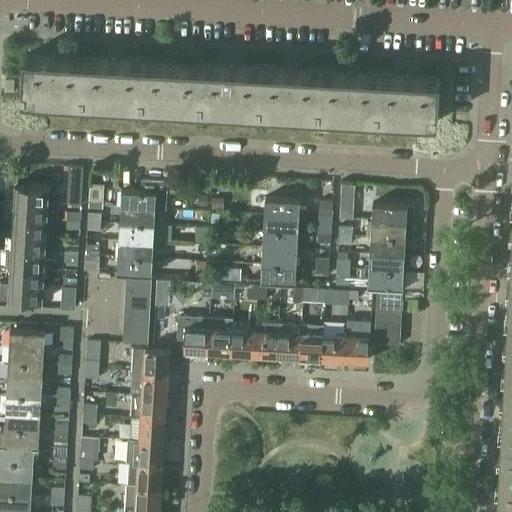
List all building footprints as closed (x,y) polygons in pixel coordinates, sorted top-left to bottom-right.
[(24,96),(84,99),(86,57),(26,54),(24,96)] [(84,99),(143,103),(145,61),(86,57),(84,99)] [(143,103),(202,106),(204,64),(145,61),(143,103)] [(202,106),(261,109),(263,68),(204,64),(202,106)] [(261,109),(320,113),(322,71),(263,68),(261,109)] [(320,113),(379,116),(381,74),(322,71),(320,113)] [(381,74),(379,116),(438,119),(441,78),(381,74)] [(7,175),(5,199),(50,201),(48,200),(49,186),(51,186),(51,184),(17,182),(17,175),(7,175)] [(168,178),(142,177),(141,189),(122,188),(122,189),(124,189),(123,204),(121,204),(121,205),(156,207),(166,208),(168,178)] [(90,187),(89,203),(102,204),(103,188),(90,187)] [(69,191),(68,201),(81,202),(82,192),(69,191)] [(199,194),(199,204),(206,205),(207,194),(199,194)] [(265,212),(265,213),(300,214),(300,213),(305,213),(305,205),(299,205),(300,199),(301,199),(301,197),(266,195),(266,197),(268,197),(267,212),(265,212)] [(224,197),(213,197),(213,207),(224,207),(224,197)] [(320,207),(332,207),(333,199),(320,198),(320,207)] [(5,199),(4,215),(14,216),(49,218),(49,217),(47,217),(48,202),(50,202),(50,201),(5,199)] [(372,217),(372,218),(414,220),(416,220),(417,203),(373,201),(373,202),(375,202),(374,217),(372,217)] [(341,204),(341,215),(353,216),(354,209),(348,204),(341,204)] [(156,207),(121,205),(121,206),(123,206),(122,220),(120,220),(120,221),(156,223),(156,222),(154,222),(155,208),(156,208),(156,207)] [(68,210),(68,218),(81,219),(81,210),(68,210)] [(89,211),(88,219),(101,220),(102,211),(89,211)] [(213,212),(212,222),(219,223),(220,213),(213,212)] [(264,228),(264,229),(299,230),(298,230),(299,215),(300,215),(300,214),(265,213),(267,213),(266,228),(264,228)] [(13,231),(13,232),(48,234),(48,233),(47,233),(47,218),(49,218),(14,216),(13,216),(15,216),(14,232),(13,231)] [(81,219),(68,218),(67,227),(80,227),(81,219)] [(369,218),(368,234),(371,234),(407,236),(413,236),(414,220),(372,218),(369,218)] [(101,220),(88,219),(88,228),(101,229),(101,220)] [(119,236),(119,238),(155,239),(153,238),(154,224),(156,224),(156,223),(120,221),(120,222),(122,222),(121,236),(119,236)] [(319,223),(319,231),(331,232),(332,223),(319,223)] [(340,224),(339,232),(352,233),(353,225),(340,224)] [(198,227),(197,240),(208,240),(208,227),(198,227)] [(263,245),(299,247),(299,246),(297,246),(298,231),(299,231),(299,230),(264,229),(266,229),(265,245),(263,245)] [(331,232),(319,231),(318,240),(330,241),(331,232)] [(12,247),(12,248),(47,250),(46,249),(46,235),(48,235),(48,234),(13,232),(13,233),(14,233),(13,247),(12,247)] [(352,233),(339,232),(339,241),(352,242),(352,233)] [(370,250),(370,251),(406,253),(406,252),(404,252),(405,237),(407,237),(407,236),(371,234),(371,235),(373,235),(372,250),(370,250)] [(118,253),(118,254),(154,256),(154,255),(152,255),(153,240),(155,240),(155,239),(119,238),(121,238),(120,253),(118,253)] [(67,242),(66,251),(79,252),(79,243),(67,242)] [(87,243),(87,251),(99,252),(100,244),(87,243)] [(263,261),(263,262),(298,264),(298,263),(296,263),(297,248),(298,248),(299,247),(263,245),(263,246),(265,246),(264,261),(263,261)] [(6,264),(11,265),(46,267),(49,267),(50,259),(45,259),(45,251),(47,251),(47,250),(12,248),(7,248),(6,264)] [(79,252),(66,251),(65,263),(78,263),(79,252)] [(87,251),(85,269),(98,270),(99,252),(87,251)] [(369,266),(369,267),(405,269),(405,268),(403,268),(404,253),(406,253),(370,251),(372,251),(371,266),(369,266)] [(117,271),(127,271),(153,273),(153,271),(152,271),(152,257),(154,257),(154,256),(118,254),(118,255),(120,255),(119,269),(117,269),(117,271)] [(317,255),(317,264),(329,265),(330,256),(317,255)] [(338,257),(338,265),(350,266),(351,258),(338,257)] [(298,264),(263,262),(264,263),(264,277),(262,277),(262,278),(297,280),(297,279),(295,279),(296,264),(298,264)] [(329,265),(317,264),(316,273),(329,273),(329,265)] [(10,281),(45,283),(45,282),(44,282),(44,267),(46,267),(11,265),(12,266),(12,280),(10,281)] [(350,266),(338,265),(337,274),(350,274),(350,266)] [(369,284),(378,284),(404,286),(404,285),(402,284),(403,269),(405,270),(405,269),(369,267),(371,267),(370,283),(368,283),(369,284)] [(127,271),(127,283),(152,284),(153,273),(127,271)] [(65,275),(64,284),(77,285),(77,275),(65,275)] [(158,278),(157,290),(170,290),(170,279),(158,278)] [(1,280),(0,297),(9,297),(16,298),(15,305),(43,306),(43,299),(44,299),(44,298),(43,298),(44,284),(45,284),(45,283),(10,281),(1,280)] [(202,293),(212,294),(213,280),(203,280),(202,293)] [(213,280),(212,294),(221,294),(222,281),(213,280)] [(248,296),(258,296),(258,283),(249,282),(248,296)] [(127,283),(126,294),(151,295),(152,284),(127,283)] [(258,283),(258,296),(267,297),(268,283),(258,283)] [(378,284),(377,296),(403,297),(404,286),(378,284)] [(293,298),(303,299),(304,285),(294,285),(293,298)] [(313,297),(326,297),(327,287),(304,285),(303,299),(312,299),(313,297)] [(326,300),(349,301),(349,296),(350,288),(327,287),(326,297),(326,300)] [(350,288),(349,296),(357,296),(358,288),(350,288)] [(126,294),(125,305),(151,306),(151,295),(126,294)] [(377,296),(377,307),(402,309),(403,297),(377,296)] [(125,305),(125,316),(150,317),(151,306),(125,305)] [(377,307),(376,319),(402,320),(402,309),(377,307)] [(186,349),(209,350),(211,316),(179,314),(178,336),(186,337),(186,349)] [(125,316),(124,327),(149,328),(150,317),(125,316)] [(211,316),(209,350),(232,351),(233,327),(234,317),(211,316)] [(255,352),(277,354),(279,321),(257,319),(256,328),(255,352)] [(376,319),(376,330),(401,331),(402,320),(376,319)] [(277,354),(300,355),(302,322),(279,321),(277,354)] [(300,355),(323,356),(324,332),(324,323),(302,322),(300,355)] [(62,329),(61,338),(65,338),(74,338),(74,329),(75,324),(62,324),(62,329)] [(10,343),(46,345),(44,345),(45,330),(47,330),(47,328),(11,326),(11,328),(13,328),(12,343),(10,343)] [(149,328),(124,327),(123,340),(149,341),(149,328)] [(232,351),(255,352),(256,328),(233,327),(232,351)] [(401,331),(376,330),(375,342),(400,343),(401,331)] [(323,356),(346,358),(347,333),(324,332),(323,356)] [(347,333),(346,358),(369,359),(371,335),(347,333)] [(88,338),(86,365),(100,366),(101,339),(88,338)] [(9,359),(9,360),(45,362),(45,361),(44,361),(44,346),(46,346),(46,345),(10,343),(10,344),(12,344),(11,359),(9,359)] [(134,346),(132,368),(169,370),(170,348),(134,346)] [(60,354),(60,363),(73,363),(73,354),(60,354)] [(9,375),(9,376),(47,378),(48,370),(43,370),(43,363),(45,363),(45,362),(9,360),(9,361),(11,361),(10,375),(9,375)] [(73,363),(60,363),(60,371),(72,371),(73,363)] [(100,366),(86,365),(86,374),(99,375),(100,366)] [(131,390),(133,390),(168,393),(169,370),(132,368),(131,390)] [(8,392),(43,394),(42,394),(42,386),(47,386),(47,378),(9,376),(9,377),(10,377),(9,392),(8,392)] [(505,418),(504,440),(511,440),(511,384),(507,384),(506,405),(503,405),(503,418),(505,418)] [(59,386),(58,395),(71,396),(71,387),(59,386)] [(133,390),(131,413),(166,415),(168,393),(133,390)] [(3,392),(2,409),(7,409),(42,411),(42,410),(41,410),(42,395),(43,395),(43,394),(8,392),(3,392)] [(71,396),(58,395),(58,404),(70,404),(71,396)] [(84,401),(84,410),(97,411),(97,402),(84,401)] [(5,425),(41,427),(42,427),(40,427),(40,412),(42,412),(42,411),(7,409),(7,410),(8,410),(7,425),(5,425)] [(97,411),(84,410),(83,420),(96,420),(97,411)] [(131,413),(130,436),(165,438),(166,415),(131,413)] [(57,419),(56,428),(69,428),(69,420),(57,419)] [(1,425),(1,440),(39,442),(39,428),(41,428),(41,427),(5,425),(1,425)] [(69,428),(56,428),(56,436),(68,437),(69,428)] [(82,433),(81,456),(94,457),(95,447),(100,448),(101,434),(82,433)] [(128,436),(127,459),(129,459),(163,461),(165,438),(130,436),(128,436)] [(0,456),(0,457),(35,460),(35,459),(34,459),(35,444),(40,444),(40,443),(39,442),(1,440),(1,442),(2,442),(2,457),(0,456)] [(502,475),(501,496),(511,496),(511,440),(504,440),(502,461),(500,461),(499,474),(502,475)] [(55,452),(54,461),(67,461),(67,452),(55,452)] [(94,457),(81,456),(81,465),(94,466),(94,457)] [(0,473),(0,474),(34,476),(34,475),(33,475),(33,460),(35,460),(0,457),(0,458),(1,459),(1,473),(0,473)] [(129,459),(128,482),(162,484),(163,461),(129,459)] [(67,461),(54,461),(54,469),(66,470),(67,461)] [(0,490),(33,492),(32,491),(32,477),(34,477),(34,476),(0,474),(0,475),(0,482),(0,490)] [(128,482),(126,504),(161,506),(162,484),(128,482)] [(53,485),(52,494),(65,494),(65,485),(53,485)] [(0,507),(15,508),(32,509),(32,508),(31,508),(32,493),(33,493),(33,492),(0,490),(0,507)] [(79,492),(78,501),(92,502),(92,493),(79,492)] [(65,494),(52,494),(52,502),(64,503),(65,494)] [(511,511),(511,496),(501,496),(499,511),(511,511)] [(91,511),(92,502),(78,501),(77,511),(91,511)]
